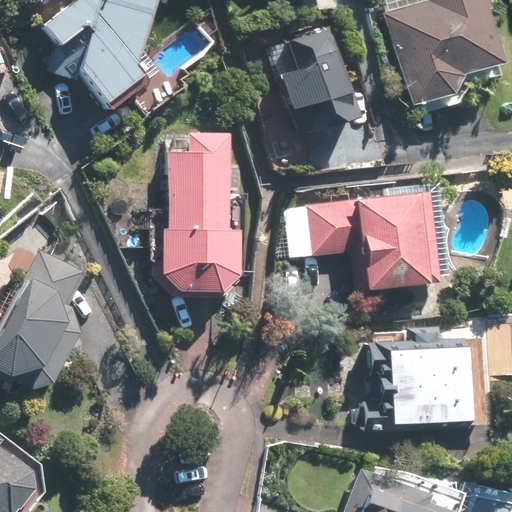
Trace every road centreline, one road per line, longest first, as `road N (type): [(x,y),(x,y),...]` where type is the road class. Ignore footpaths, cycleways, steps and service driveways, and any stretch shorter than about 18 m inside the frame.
road 1 (residential): [(142,511),(147,431),(167,397),(211,388)]
road 2 (residential): [(211,388),(238,424),(240,452),(216,511)]
